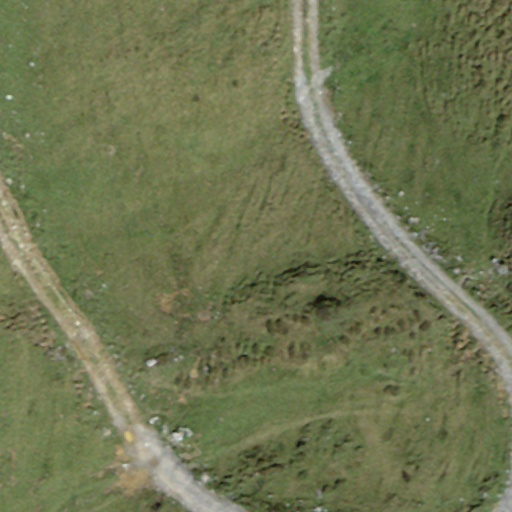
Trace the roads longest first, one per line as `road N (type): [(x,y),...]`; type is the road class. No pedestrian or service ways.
road 1 (track): [(297,0),(311,90),(341,167),(382,233),(486,323),(511,375)]
road 2 (track): [(254,511),(226,504),(149,441),(72,347),(0,211)]
